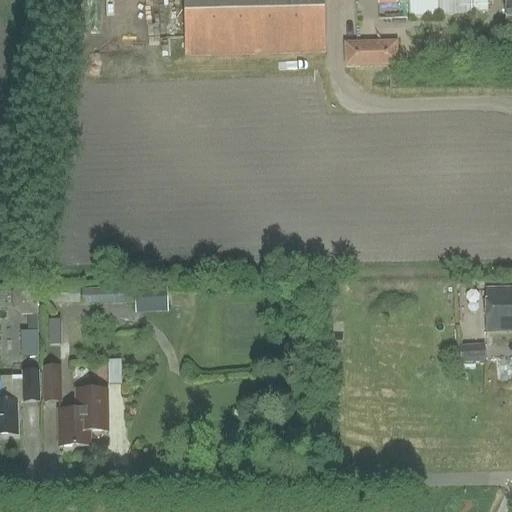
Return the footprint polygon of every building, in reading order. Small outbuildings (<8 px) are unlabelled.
[(183,0),(185,58),(325,54),(323,0),(183,0)] [(511,0),(378,0),(378,5),(396,4),(396,0),(408,0),(409,18),(439,17),(438,0),(472,0),(473,13),(488,13),(487,0),(506,0),(507,27),(511,26),(511,0)] [(344,44),(344,70),(398,69),(397,43),(344,44)] [(135,313),(166,312),(165,288),(134,290),(135,313)] [(83,308),(132,306),(132,290),(82,291),(83,308)] [(511,290),(486,291),(487,333),(511,332),(511,290)] [(21,317),(39,317),(39,293),(12,293),(12,310),(21,317)] [(55,343),(63,343),(63,319),(54,319),(55,343)] [(38,357),(38,333),(21,334),(21,358),(38,357)] [(462,363),(487,362),(486,345),(461,347),(462,363)] [(108,361),(109,385),(121,385),(121,361),(108,361)] [(42,368),(42,403),(61,403),(60,367),(42,368)] [(23,373),(24,403),(41,402),(40,373),(23,373)] [(76,393),(76,413),(58,414),(59,450),(89,449),(89,434),(107,434),(106,392),(76,393)] [(0,437),(18,437),(18,403),(0,403),(0,437)]
